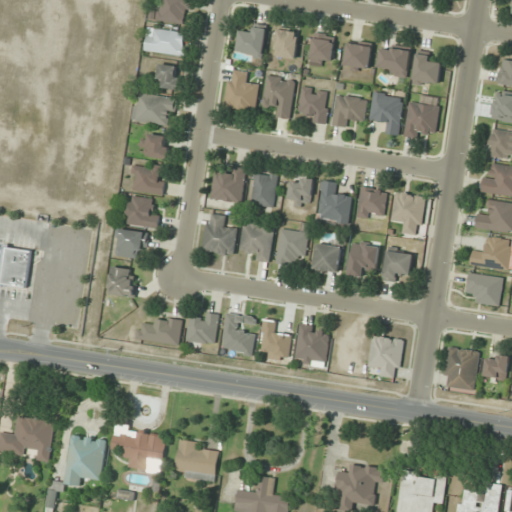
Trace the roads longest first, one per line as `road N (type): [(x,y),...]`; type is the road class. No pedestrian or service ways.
road 1 (secondary): [(511,428),(0,348)]
road 2 (residential): [(420,414),(482,0)]
road 3 (residential): [(182,278),(511,328)]
road 4 (residential): [(223,0),(182,278)]
road 5 (residential): [(203,134),(456,174)]
road 6 (residential): [(305,0),(511,33)]
